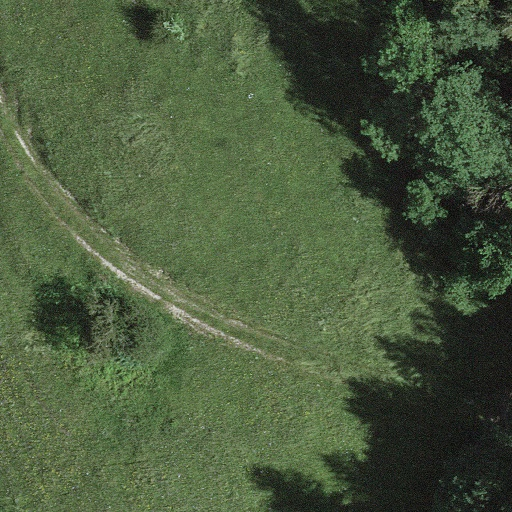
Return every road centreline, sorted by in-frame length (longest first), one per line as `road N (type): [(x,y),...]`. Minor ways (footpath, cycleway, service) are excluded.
road 1 (track): [(0,98),(64,204),(181,299),(450,396),(511,400)]
road 2 (track): [(511,345),(415,245),(420,147),(478,103),(511,110)]
